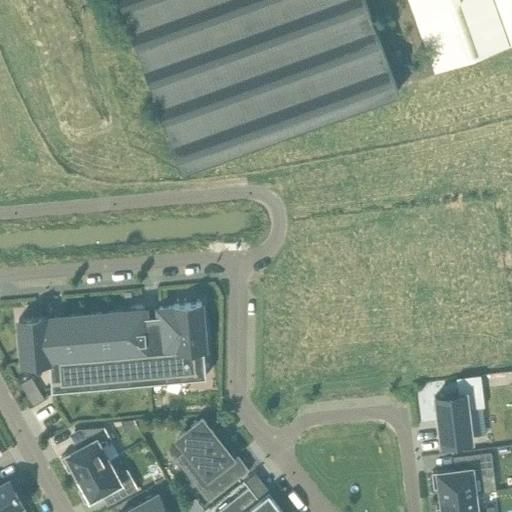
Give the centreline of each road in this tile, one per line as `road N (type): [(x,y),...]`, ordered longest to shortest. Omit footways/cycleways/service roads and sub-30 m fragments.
road 1 (residential): [(237,259),(275,241),(279,223),(271,201),(258,194),(0,213)]
road 2 (residential): [(0,277),(237,259)]
road 3 (residential): [(414,511),(402,423),(383,414),(307,421),(273,448)]
road 4 (residential): [(273,448),(238,401),(237,259)]
road 5 (residential): [(0,393),(64,511)]
